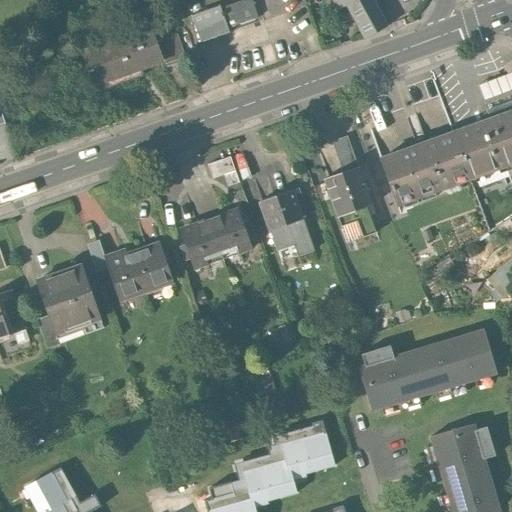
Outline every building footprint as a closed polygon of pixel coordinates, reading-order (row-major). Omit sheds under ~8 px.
[(193,15),(202,41),(230,32),(229,28),(260,17),(254,0),(245,0),(221,8),(220,5),(193,15)] [(332,0),(338,10),(348,5),(345,0),(332,0)] [(387,25),(373,0),(345,0),(348,5),(367,37),(387,25)] [(152,26),(83,49),(95,84),(162,61),(164,61),(157,40),(152,26)] [(177,33),(157,40),(164,61),(162,61),(164,67),(186,59),(177,33)] [(511,59),(503,65),(511,78),(511,59)] [(431,139),(456,129),(447,107),(422,116),(431,139)] [(511,112),(511,111),(450,133),(467,179),(511,161),(511,112)] [(467,179),(450,133),(380,159),(397,205),(467,179)] [(333,141),(344,174),(359,169),(347,136),(333,141)] [(215,177),(228,173),(231,184),(242,180),(234,155),(211,162),(215,177)] [(371,205),(359,169),(344,174),(325,180),(338,217),(371,205)] [(304,218),(294,191),(261,203),(270,229),(304,218)] [(364,237),(377,232),(371,216),(377,214),(374,204),(371,205),(338,217),(341,227),(358,221),(364,237)] [(237,209),(208,220),(221,256),(250,246),(237,209)] [(192,267),(221,256),(208,220),(179,230),(192,267)] [(158,244),(132,254),(145,290),(171,281),(158,244)] [(120,299),(145,290),(132,254),(125,256),(124,251),(105,257),(120,299)] [(509,295),(511,292),(511,257),(492,274),(509,295)] [(100,318),(82,266),(37,282),(49,315),(56,334),(100,318)] [(0,338),(25,329),(12,293),(0,297),(0,338)] [(60,345),(56,334),(49,315),(37,320),(48,349),(60,345)] [(497,375),(483,328),(353,365),(367,412),(497,375)] [(247,435),(242,418),(226,423),(232,440),(247,435)] [(206,502),(208,511),(211,511),(252,501),(244,473),(286,461),(282,445),(325,433),(322,422),(313,424),(313,427),(273,438),(275,446),(267,448),(269,455),(235,465),(239,481),(210,489),(213,500),(206,502)] [(498,511),(473,427),(426,441),(447,511),(498,511)] [(282,445),(286,461),(292,481),(306,477),(305,473),(334,465),(325,433),(282,445)] [(295,492),(292,481),(286,461),(244,473),(252,501),(254,508),(269,504),(267,500),(295,492)] [(79,505),(60,472),(25,491),(35,511),(91,511),(100,508),(94,497),(79,505)] [(255,511),(254,508),(252,501),(211,511),(255,511)]
